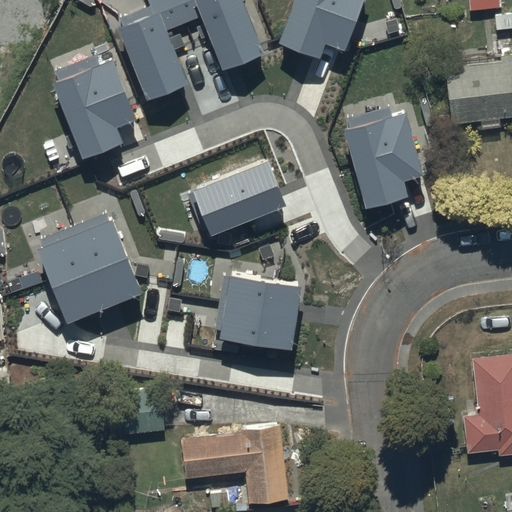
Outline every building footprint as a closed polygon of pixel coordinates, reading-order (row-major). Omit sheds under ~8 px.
[(199,0),(224,60),(260,45),(241,0),(199,0)] [(290,0),(278,33),(315,47),(321,31),(341,38),(355,0),(290,0)] [(470,0),(472,12),(503,9),(502,0),(470,0)] [(120,19),(148,91),(185,77),(176,53),(157,4),(120,19)] [(55,73),(85,148),(122,134),(115,117),(134,110),(111,51),(55,73)] [(453,120),(455,120),(482,117),(483,125),(502,124),(501,115),(511,114),(511,56),(448,63),(453,120)] [(346,121),(367,199),(405,188),(401,172),(420,166),(404,106),(346,121)] [(195,181),(213,225),(276,199),(258,155),(195,181)] [(68,312),(139,284),(126,253),(111,214),(40,242),(68,312)] [(226,300),(221,328),(287,339),(297,276),(231,266),(226,300)] [(467,447),(499,444),(500,449),(511,448),(511,347),(473,351),(479,409),(464,410),(467,447)] [(162,383),(122,385),(124,428),(164,426),(162,383)] [(183,436),(187,475),(246,468),(249,500),(289,496),(281,421),(242,425),(242,429),(183,436)]
